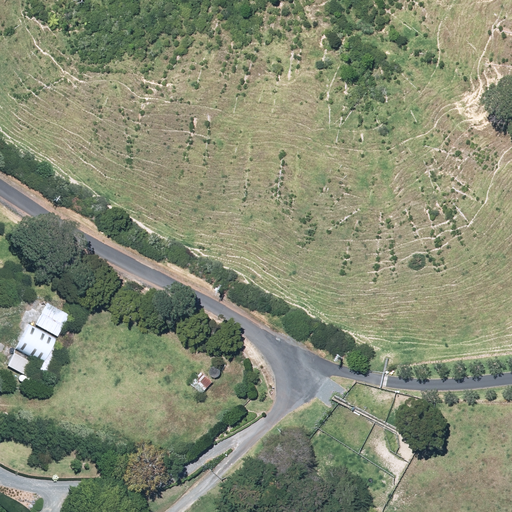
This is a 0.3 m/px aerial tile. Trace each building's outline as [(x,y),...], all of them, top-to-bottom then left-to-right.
[(68,316),(47,304),(35,326),(57,338),(68,316)] [(55,339),(29,326),(17,350),(42,363),(39,370),(49,375),(61,352),(51,347),(55,339)] [(6,367),(25,377),(32,364),(13,354),(6,367)] [(31,375),(37,378),(40,372),(34,369),(31,375)] [(202,395),(213,383),(202,373),(198,377),(195,375),(188,383),(202,395)]
